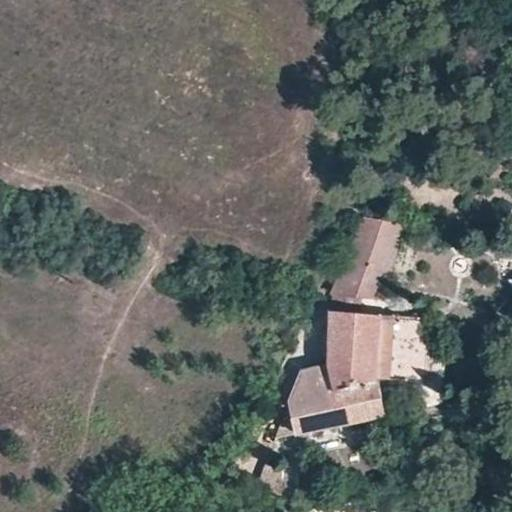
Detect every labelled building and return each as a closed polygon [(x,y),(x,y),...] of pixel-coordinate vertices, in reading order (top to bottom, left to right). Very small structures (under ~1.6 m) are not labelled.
[(381,298),(400,224),(371,219),(365,217),(331,294),(335,294),(364,297),(381,298)] [(364,297),(335,294),(334,309),(362,311),(364,297)] [(421,319),(334,312),(332,312),(329,364),(336,390),(378,380),(380,376),(425,380),(429,347),(420,346),(421,319)] [(336,390),(329,364),(300,371),(288,403),(297,433),(385,414),(378,380),(336,390)] [(408,498),(409,491),(400,489),(400,500),(408,498)] [(381,503),(358,503),(358,511),(381,511),(381,503)]
